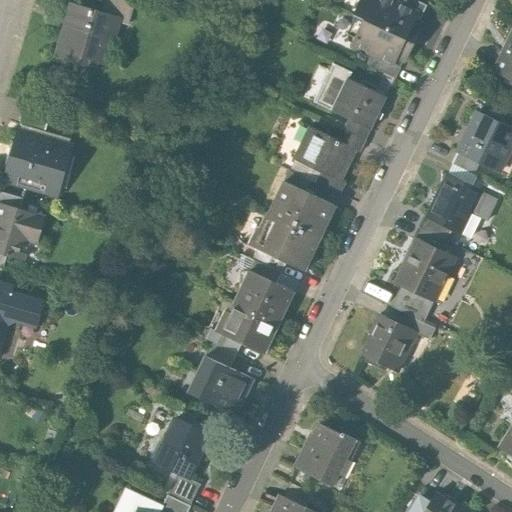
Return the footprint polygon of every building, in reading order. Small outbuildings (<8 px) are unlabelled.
[(413,39),(426,12),(400,0),(366,0),(360,13),(413,39)] [(119,19),(71,5),(58,51),(105,65),(119,19)] [(400,66),(413,39),(360,13),(347,41),(400,66)] [(511,22),(509,21),(488,69),(511,79),(511,22)] [(325,66),(310,100),(372,128),(387,95),(325,66)] [(511,124),(473,108),(454,151),(504,172),(511,153),(511,124)] [(301,119),(285,152),(339,179),(355,146),(301,119)] [(72,147),(18,132),(4,182),(58,196),(72,147)] [(497,197),(445,172),(424,215),(476,241),(497,197)] [(321,236),(336,203),(278,176),(263,209),(321,236)] [(43,217),(0,204),(0,252),(31,261),(43,217)] [(305,269),(321,236),(263,209),(247,241),(305,269)] [(457,255),(413,234),(391,281),(435,301),(457,255)] [(280,321),(294,290),(244,268),(230,298),(280,321)] [(0,348),(8,320),(35,328),(43,301),(11,292),(13,284),(0,280),(0,348)] [(266,352),(280,321),(230,298),(216,329),(266,352)] [(377,312),(357,352),(398,372),(418,332),(377,312)] [(256,376),(202,350),(181,392),(235,418),(256,376)] [(146,457),(186,477),(210,430),(171,410),(146,457)] [(511,416),(494,444),(511,455),(511,416)] [(358,443),(315,420),(293,463),(336,486),(358,443)] [(475,511),(434,489),(420,511),(475,511)] [(319,511),(277,493),(268,511),(319,511)]
